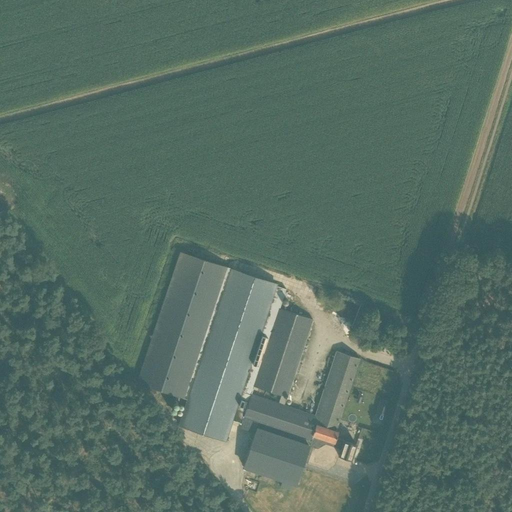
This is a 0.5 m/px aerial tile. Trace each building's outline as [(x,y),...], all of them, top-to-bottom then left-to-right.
[(251,394),(253,386),(279,309),(285,289),(276,286),(277,284),(179,251),(136,383),(186,400),(178,426),(225,441),(232,421),(241,424),(243,418),(251,394)] [(251,394),(243,418),(311,440),(312,436),(333,443),(335,438),(338,432),(335,431),(359,359),(350,356),(338,351),(315,419),(282,408),(286,397),(287,397),(312,320),(279,309),(253,386),(280,395),(278,403),(251,394)] [(303,464),(310,445),(256,427),(242,468),(244,469),(295,486),(296,484),(302,468),(303,464)] [(335,438),(333,443),(332,447),(340,450),(338,456),(351,460),(356,445),(335,438)] [(350,486),(357,478),(352,474),(345,481),(350,486)]
